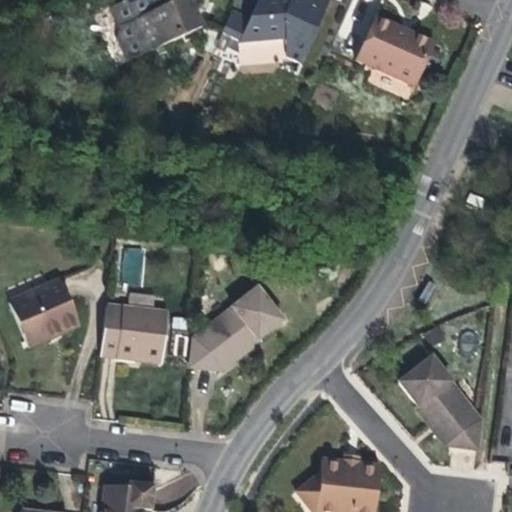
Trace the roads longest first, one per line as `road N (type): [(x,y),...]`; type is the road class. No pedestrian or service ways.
road 1 (residential): [(509,16),(390,276),(318,361)]
road 2 (residential): [(1,422),(243,456)]
road 3 (residential): [(318,361),(448,511)]
road 4 (residential): [(318,361),(269,413),(243,456)]
